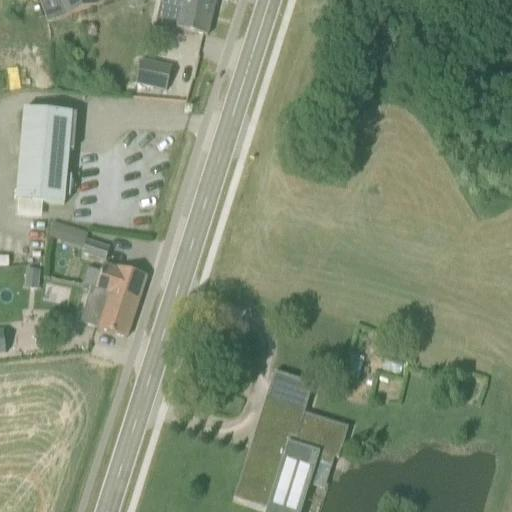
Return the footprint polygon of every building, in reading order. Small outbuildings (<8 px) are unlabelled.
[(113,2),(111,0),(38,0),(48,26),(68,18),(113,2)] [(207,38),(215,0),(167,0),(161,27),(207,38)] [(172,70),(171,69),(141,63),(135,86),(166,93),(172,70)] [(69,153),(73,153),(77,117),(72,116),(24,112),(16,203),(64,207),(65,198),(66,179),(69,153)] [(67,228),(53,224),(48,239),(62,243),(67,228)] [(82,255),(106,263),(110,251),(86,243),(82,255)] [(98,292),(91,313),(91,314),(102,317),(98,331),(127,340),(147,278),(118,269),(117,271),(104,266),(95,291),(98,292)] [(25,271),(23,288),(23,291),(38,293),(41,273),(25,271)] [(276,372),(267,401),(303,412),(312,384),(276,372)] [(266,511),(301,511),(317,464),(332,469),(335,459),(339,461),(348,430),(273,406),(268,422),(269,423),(268,428),(267,428),(266,429),(261,428),(255,448),(253,447),(236,500),(247,503),(246,505),(267,511),(266,511)]
